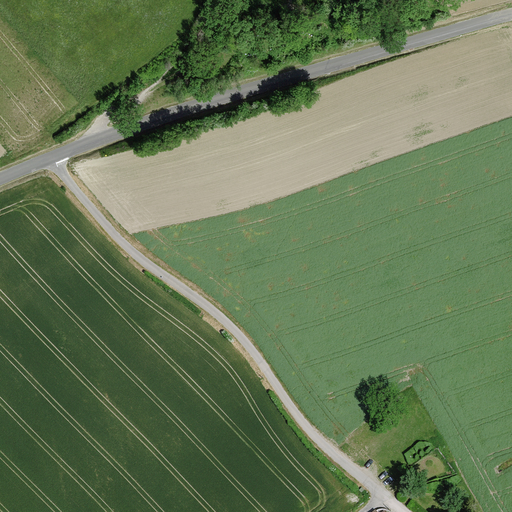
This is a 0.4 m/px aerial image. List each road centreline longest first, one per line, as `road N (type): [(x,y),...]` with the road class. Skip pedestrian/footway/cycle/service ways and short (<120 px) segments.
road 1 (tertiary): [(511,14),(181,110),(0,180)]
road 2 (track): [(52,158),(124,244),(227,321),(312,432),(385,496)]
